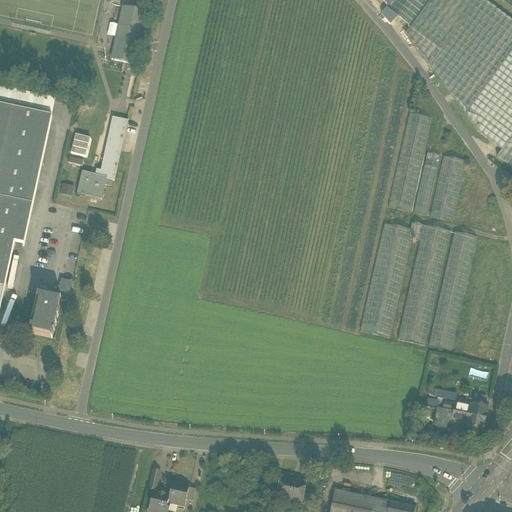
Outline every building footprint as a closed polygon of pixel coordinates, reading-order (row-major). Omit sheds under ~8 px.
[(397,17),(410,27),(429,0),(395,0),(389,8),(388,10),(397,17)] [(511,22),(482,0),(429,0),(410,27),(405,34),(477,132),(502,152),(497,158),(511,169),(511,22)] [(381,15),(391,25),(397,17),(388,10),(389,8),(387,7),(381,15)] [(111,60),(135,66),(146,13),(123,8),(111,60)] [(0,107),(51,119),(55,101),(0,89),(0,107)] [(0,238),(25,243),(52,119),(51,119),(0,107),(0,238)] [(388,209),(411,214),(432,121),(409,116),(388,209)] [(96,171),(95,177),(100,178),(102,172),(104,173),(116,120),(112,119),(101,172),(96,171)] [(106,180),(114,182),(127,122),(116,120),(104,173),(102,172),(100,178),(106,179),(106,180)] [(90,139),(76,136),(71,154),(85,158),(90,139)] [(414,214),(427,217),(441,158),(428,155),(414,214)] [(70,164),(82,167),(83,162),(69,158),(68,164),(70,164)] [(430,218),(453,224),(466,164),(444,159),(430,218)] [(100,199),(101,199),(106,180),(106,179),(100,178),(95,177),(83,174),(78,194),(87,196),(87,195),(101,198),(100,199)] [(62,185),(61,195),(73,196),(74,186),(62,185)] [(413,244),(416,245),(417,242),(420,243),(423,228),(412,226),(410,233),(408,240),(411,241),(413,241),(413,244)] [(361,332),(390,339),(390,336),(411,241),(408,240),(410,233),(384,227),(361,332)] [(398,340),(425,347),(450,235),(423,228),(420,243),(398,340)] [(429,348),(452,353),(478,240),(455,235),(429,348)] [(0,289),(4,290),(14,244),(24,247),(25,243),(0,238),(0,289)] [(61,280),(60,285),(65,286),(63,291),(68,293),(71,282),(61,280)] [(39,295),(33,326),(31,335),(54,340),(62,300),(39,295)] [(438,398),(453,401),(455,394),(440,390),(438,398)] [(453,413),(460,414),(462,407),(455,405),(454,412),(453,413)] [(462,407),(460,414),(486,420),(488,409),(471,405),(470,408),(462,407)] [(452,420),(459,422),(460,414),(453,413),(452,420)] [(486,420),(460,414),(459,422),(467,424),(466,428),(483,431),(486,420)] [(434,425),(447,428),(448,420),(435,418),(434,425)] [(149,489),(156,491),(160,473),(153,472),(149,489)] [(276,501),(301,506),(306,485),(305,485),(305,486),(290,483),(291,482),(280,480),(279,486),(276,500),(276,501)] [(269,498),(276,500),(279,486),(272,484),(269,498)] [(172,485),(169,501),(168,504),(185,508),(186,500),(189,489),(172,485)] [(186,500),(193,502),(195,490),(189,489),(186,500)] [(387,511),(390,503),(335,491),(330,511),(387,511)] [(149,511),(167,511),(169,508),(167,507),(166,507),(165,505),(166,500),(163,500),(164,497),(154,494),(149,511)] [(414,511),(416,509),(390,503),(387,511),(414,511)]
